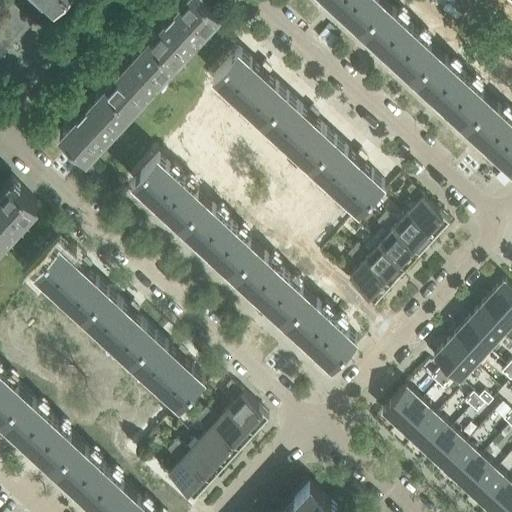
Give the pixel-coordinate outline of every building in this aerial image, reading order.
[(5,9),(23,26),(31,17),(32,18),(13,0),(5,9)] [(212,0),(176,0),(167,10),(149,30),(176,55),(220,7),(212,0)] [(333,0),(341,6),(364,28),(388,1),(387,0),(333,0)] [(364,28),(387,49),(413,73),(438,46),(388,1),(364,28)] [(0,14),(0,20),(15,35),(23,26),(5,9),(0,14)] [(0,37),(7,43),(15,35),(0,20),(0,37)] [(149,30),(124,57),(105,78),(131,103),(176,55),(149,30)] [(288,90),(260,64),(239,45),(216,72),(263,116),(288,90)] [(413,73),(446,103),(463,119),(487,92),(438,46),(413,73)] [(105,78),(80,105),(60,126),(87,151),(131,103),(105,78)] [(336,134),(308,109),(288,90),(263,116),(311,161),(336,134)] [(463,119),(492,146),(511,164),(511,114),(487,92),(463,119)] [(358,205),(384,178),(336,134),(311,161),(358,205)] [(134,177),(154,196),(183,223),(208,196),(159,151),(134,177)] [(0,239),(37,199),(11,174),(0,185),(0,239)] [(409,208),(434,232),(450,215),(412,181),(407,186),(418,199),(409,208)] [(183,223),(207,244),(233,269),(258,242),(208,196),(183,223)] [(434,232),(409,208),(401,218),(387,208),(383,213),(420,248),(434,232)] [(420,248),(383,213),(378,218),(389,231),(380,240),(405,264),(420,248)] [(83,311),(108,284),(60,239),(35,267),(83,311)] [(405,264),(380,240),(371,250),(358,240),(353,245),(391,279),(405,264)] [(233,269),(265,298),(283,314),(307,288),(258,242),(233,269)] [(391,279),(353,245),(349,250),(359,262),(350,273),(375,296),(391,279)] [(511,282),(504,275),(490,290),(511,310),(511,282)] [(108,284),(83,311),(130,356),(156,328),(108,284)] [(283,314),(311,341),(332,360),(357,333),(307,288),(283,314)] [(511,319),(511,310),(490,290),(476,306),(502,330),(511,319)] [(502,330),(476,306),(462,321),(488,345),(502,330)] [(488,345),(462,321),(448,336),(474,361),(488,345)] [(156,328),(130,356),(179,400),(205,373),(156,328)] [(474,361),(448,336),(434,351),(460,376),(474,361)] [(511,375),(511,367),(507,363),(502,368),(511,376),(511,375)] [(438,380),(446,370),(440,365),(439,366),(431,374),(438,380)] [(0,414),(1,415),(25,389),(0,366),(0,414)] [(443,385),(451,377),(452,376),(446,370),(438,380),(443,385)] [(228,405),(253,428),(269,411),(232,377),(227,382),(237,395),(228,405)] [(399,422),(423,395),(407,381),(383,407),(399,422)] [(494,395),(485,387),(479,393),(488,401),(494,395)] [(471,403),(480,394),(473,388),(465,397),(471,403)] [(53,463),(78,437),(25,389),(1,415),(53,463)] [(477,408),(485,399),(480,394),(471,403),(477,408)] [(414,435),(438,409),(423,395),(399,422),(414,435)] [(202,409),(239,443),(253,428),(228,405),(220,414),(206,404),(202,409)] [(199,436),(225,459),(239,443),(202,409),(197,414),(208,426),(199,436)] [(429,449),(453,423),(438,409),(414,435),(429,449)] [(444,463),(468,437),(453,423),(429,449),(444,463)] [(173,441),(210,475),(225,459),(199,436),(190,446),(177,436),(173,441)] [(106,511),(131,485),(78,437),(53,463),(106,511)] [(459,477),(483,451),(468,437),(444,463),(459,477)] [(210,475),(173,441),(168,446),(179,458),(169,469),(195,492),(210,475)] [(474,491),(498,464),(483,451),(459,477),(474,491)] [(489,504),(511,479),(511,477),(498,464),(474,491),(489,504)] [(281,511),(335,511),(341,507),(311,479),(281,511)] [(510,511),(511,510),(511,479),(489,504),(497,511),(510,511)] [(159,511),(131,485),(106,511),(159,511)]
